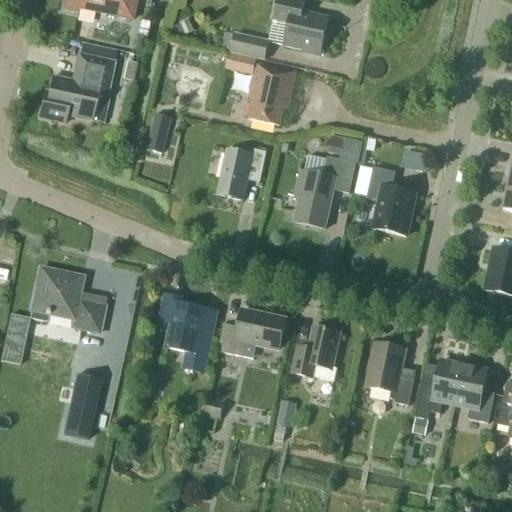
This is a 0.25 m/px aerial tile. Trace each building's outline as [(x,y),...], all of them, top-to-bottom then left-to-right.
[(64,0),(62,10),(78,14),(79,10),(131,21),(135,0),(64,0)] [(291,0),(277,0),(275,13),(273,21),(289,25),(284,47),(302,51),(302,53),(320,57),(328,19),(303,13),(305,3),(291,0)] [(141,21),(138,37),(146,38),(149,23),(141,21)] [(185,36),(193,33),(188,21),(180,25),(185,36)] [(269,42),(234,35),(230,55),(265,63),(269,42)] [(225,70),(254,76),(257,61),(229,55),(225,70)] [(44,93),(38,119),(64,125),(66,117),(91,122),(96,97),(106,99),(114,64),(78,56),(72,83),(52,78),(48,94),(44,93)] [(126,62),(122,80),(133,82),(137,64),(126,62)] [(288,107),(296,74),(257,65),(249,99),(253,99),(248,121),(280,128),(284,106),(288,107)] [(155,116),(145,151),(161,155),(170,120),(155,116)] [(332,136),(328,154),(339,157),(339,161),(358,165),(363,144),(344,140),(345,139),(332,136)] [(261,178),(266,154),(253,151),(252,156),(227,150),(217,197),(243,202),(249,175),(261,178)] [(408,166),(431,171),(435,155),(411,150),(408,166)] [(349,195),(356,165),(327,159),(323,177),(300,172),(295,197),(299,198),(294,224),(325,230),(334,192),(349,195)] [(406,238),(416,195),(392,190),(396,174),(374,169),(373,170),(361,168),(355,195),(367,198),(367,199),(380,202),(373,231),(406,238)] [(511,295),(511,255),(492,251),(484,290),(511,295)] [(105,308),(90,305),(78,302),(83,279),(40,269),(29,320),(47,324),(49,316),(73,321),(72,329),(99,335),(105,308)] [(184,370),(203,374),(216,313),(182,306),(183,300),(166,296),(160,324),(172,326),(167,349),(188,354),(184,370)] [(280,350),(286,322),(242,312),(238,329),(223,326),(218,353),(243,359),(246,343),(280,350)] [(339,334),(314,329),(309,350),(298,348),(291,375),(313,380),(313,378),(335,383),(338,370),(332,369),(339,334)] [(402,370),(406,351),(375,345),(366,388),(397,395),(395,404),(409,407),(416,373),(402,370)] [(428,422),(430,412),(440,414),(442,404),(456,407),(464,367),(441,362),(436,382),(423,379),(414,419),(428,422)] [(488,372),(464,367),(456,407),(470,410),(468,420),(488,425),(495,395),(484,392),(488,372)] [(77,377),(64,436),(88,441),(100,382),(77,377)] [(511,383),(507,383),(502,407),(498,425),(509,428),(508,435),(511,440),(511,383)] [(203,417),(221,421),(225,402),(208,398),(203,417)] [(282,401),(277,425),(290,428),(296,404),(282,401)] [(425,436),(428,422),(415,419),(412,433),(425,436)] [(273,439),(283,442),(286,432),(276,430),(273,439)]
